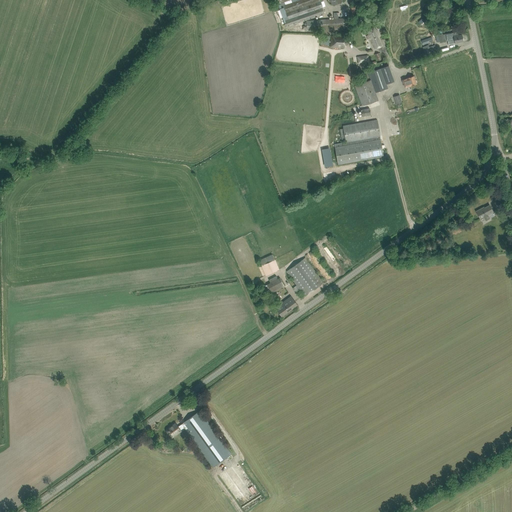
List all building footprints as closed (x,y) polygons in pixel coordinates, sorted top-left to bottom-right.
[(275,0),(278,5),(278,4),(286,27),(325,14),(320,0),(275,0)] [(334,19),(306,21),(307,31),(321,30),(321,31),(323,31),(323,29),(348,27),(348,18),(339,18),(338,13),(334,13),(334,19)] [(371,40),(373,44),(375,49),(382,46),(378,37),(380,36),(378,31),(374,29),(368,31),(370,37),(371,40)] [(462,35),(459,35),(459,34),(458,35),(458,32),(447,34),(448,41),(452,40),(453,43),(455,43),(463,42),(462,35)] [(322,35),(321,44),(329,45),(330,37),(322,35)] [(345,48),(345,44),(348,45),(349,37),(333,36),(333,46),(345,48)] [(437,51),(435,46),(434,47),(433,46),(424,49),(426,55),(437,51)] [(369,55),(357,56),(358,64),(370,62),(369,55)] [(371,79),(355,85),(362,105),(378,100),(376,92),(388,87),(387,83),(394,81),(389,65),(381,67),(369,72),(371,79)] [(404,83),(404,84),(405,87),(410,86),(417,84),(414,76),(408,78),(403,80),(402,81),(403,83),(404,83)] [(394,97),(396,104),(402,103),(400,95),(394,97)] [(371,115),(370,108),(361,110),(362,116),(371,115)] [(340,143),(335,144),(338,165),(384,157),(377,120),(372,121),(358,123),(343,126),(344,128),(340,129),(341,132),(343,143),(340,143)] [(322,161),(320,161),(322,175),(330,173),(328,159),(324,160),(323,153),(321,153),(322,161)] [(476,211),(479,216),(480,219),(484,217),(486,221),(490,218),(488,214),(493,212),(490,205),(482,209),(482,208),(476,211)] [(496,212),(500,219),(505,217),(501,209),(496,212)] [(324,246),(322,247),(329,260),(332,259),(324,246)] [(262,265),(266,276),(280,269),(276,259),(275,260),(273,254),(260,260),(262,265)] [(324,283),(321,279),(305,258),(287,271),(306,296),(324,283)] [(285,286),(280,277),(278,279),(276,276),(269,280),(271,283),(263,287),(265,290),(269,288),(272,293),(285,286)] [(282,316),(296,306),(297,305),(291,296),(276,308),(282,316)] [(168,433),(169,433),(172,437),(181,430),(184,428),(185,428),(214,467),(231,454),(200,410),(184,422),(184,423),(178,427),(176,423),(170,428),(169,428),(168,428),(167,428),(167,429),(167,430),(166,430),(167,431),(167,432),(168,432),(168,433)] [(212,468),(208,474),(212,477),(216,471),(212,468)]
